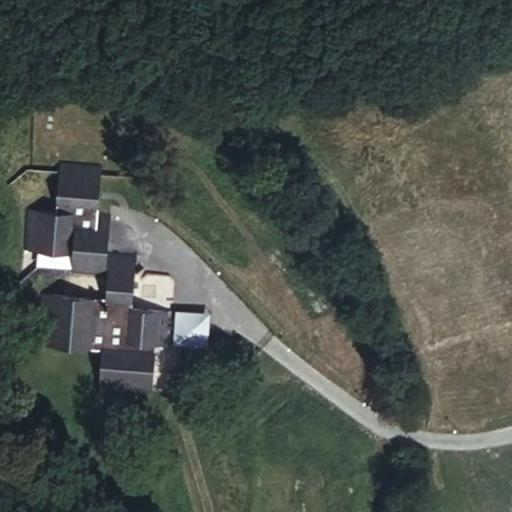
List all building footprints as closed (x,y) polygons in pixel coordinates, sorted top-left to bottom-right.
[(54,192),(55,229),(55,252),(68,251),(69,273),(68,293),(96,292),(96,238),(96,191),(54,192)] [(27,274),(69,273),(68,251),(55,252),(55,229),(25,230),(27,274)] [(107,238),(96,238),(96,292),(108,291),(108,277),(107,238)] [(132,277),(108,277),(108,291),(133,290),(132,277)] [(133,290),(108,291),(109,317),(119,317),(121,327),(133,327),(133,290)] [(208,347),(210,313),(175,311),(173,345),(208,347)] [(119,317),(109,317),(40,318),(41,373),(105,372),(131,370),(130,365),(156,365),(170,365),(169,325),(133,327),(121,327),(119,317)] [(155,413),(156,365),(130,365),(131,370),(105,372),(105,415),(155,413)]
